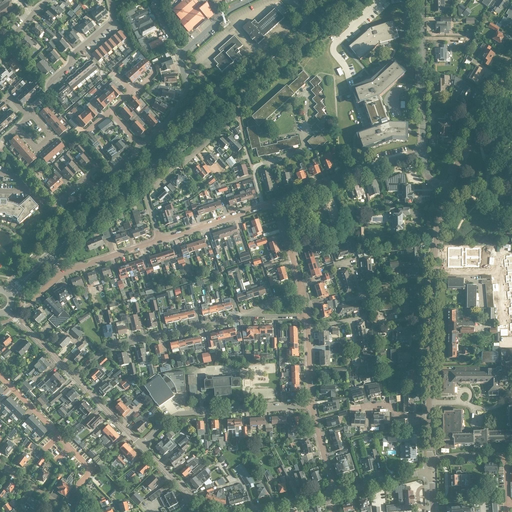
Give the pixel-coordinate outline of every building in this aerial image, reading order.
[(0,0),(0,17),(14,9),(10,2),(9,0),(0,0)] [(181,0),(183,1),(173,10),(182,20),(180,21),(189,31),(194,27),(196,29),(205,21),(203,19),(207,16),(208,18),(213,14),(208,3),(203,7),(196,0),(181,0)] [(488,6),(493,9),(492,9),(491,10),(490,11),(491,12),(492,13),(493,12),(494,13),(495,12),(499,14),(502,10),(501,9),(507,1),(506,0),(498,0),(495,5),(493,4),(495,2),(492,0),(488,6)] [(444,1),(434,1),(434,12),(444,12),(444,1)] [(500,24),(505,27),(506,25),(508,24),(510,24),(511,21),(511,4),(511,5),(506,14),(509,16),(506,20),(504,18),(500,24)] [(54,17),(55,17),(57,15),(59,17),(64,11),(59,7),(57,10),(53,6),(48,11),(54,17)] [(96,11),(102,18),(107,14),(101,7),(96,11)] [(264,37),(285,18),(276,8),(258,24),(255,20),(251,24),(250,22),(243,28),(251,38),(252,38),(258,44),(265,39),(264,37)] [(125,13),(125,14),(127,17),(130,16),(135,13),(134,11),(133,9),(125,13)] [(148,14),(146,10),(142,12),(141,10),(136,12),(137,14),(135,16),(137,20),(148,14)] [(52,19),(54,17),(48,11),(43,16),(46,19),(43,22),(49,27),(54,21),(52,19)] [(102,18),(96,11),(92,15),(97,22),(102,18)] [(85,22),(83,24),(89,31),(93,27),(89,22),(92,20),(89,16),(83,19),(85,22)] [(153,22),(151,17),(143,21),(142,19),(137,21),(139,24),(137,25),(139,29),(140,28),(140,29),(153,22)] [(451,22),(451,17),(441,17),(441,22),(435,22),(436,30),(436,34),(446,34),(446,30),(448,30),(451,30),(451,22)] [(394,18),(351,35),(359,55),(402,38),(394,18)] [(89,31),(83,24),(81,26),(80,24),(78,25),(77,23),(76,24),(74,22),(72,24),(78,32),(80,30),(84,34),(89,31)] [(153,23),(141,29),(142,32),(144,35),(156,29),(153,23)] [(491,23),(488,27),(497,33),(497,32),(499,29),(491,23)] [(31,31),(38,37),(44,31),(36,24),(31,31)] [(55,36),(55,35),(47,29),(44,32),(52,39),(55,36)] [(67,36),(73,43),(79,39),(72,31),(67,36)] [(115,35),(121,42),(126,38),(120,31),(115,35)] [(501,43),(502,43),(503,42),(502,41),(504,38),(501,36),(502,35),(498,32),(497,32),(497,33),(493,39),(492,41),(495,43),(496,41),(501,44),(501,43)] [(110,39),(116,46),(121,42),(115,35),(110,39)] [(141,39),(144,44),(149,42),(146,36),(141,39)] [(218,50),(221,53),(214,60),(218,65),(216,66),(222,72),(236,60),(238,63),(243,58),(237,51),(243,45),(234,36),(218,50)] [(33,40),(31,42),(26,37),(20,43),(28,50),(34,44),(36,46),(38,44),(33,40)] [(149,44),(152,50),(163,44),(160,38),(149,44)] [(106,43),(112,50),(116,46),(110,39),(106,43)] [(68,47),(62,40),(56,45),(62,53),(68,47)] [(101,46),(107,54),(112,50),(106,43),(101,46)] [(491,48),(486,45),(483,43),(481,48),(486,51),(482,57),(486,60),(484,64),(487,66),(489,62),(490,62),(494,55),(489,51),(491,48)] [(96,50),(103,58),(107,54),(101,46),(96,50)] [(442,61),(445,61),(445,49),(445,46),(442,46),(442,49),(435,49),(435,53),(436,53),(436,60),(442,60),(442,61)] [(103,58),(96,50),(92,54),(98,62),(103,58)] [(47,56),(54,63),(59,59),(53,51),(47,56)] [(36,66),(44,76),(51,70),(44,62),(46,60),(41,54),(38,56),(42,61),(36,66)] [(142,60),(137,63),(145,72),(149,68),(145,63),(147,61),(141,54),(139,57),(142,60)] [(170,70),(169,66),(173,64),(172,62),(173,62),(171,58),(171,59),(170,57),(160,61),(162,68),(159,69),(160,72),(167,70),(170,70)] [(21,62),(19,64),(14,58),(12,60),(10,60),(10,62),(8,63),(11,67),(9,69),(13,73),(14,74),(16,72),(15,71),(20,66),(22,68),(25,66),(21,62)] [(308,60),(301,66),(310,75),(313,72),(309,67),(312,65),(308,60)] [(87,62),(86,63),(91,70),(94,73),(98,69),(91,61),(89,62),(88,62),(87,62)] [(388,125),(380,97),(404,75),(402,73),(404,72),(394,61),(372,82),(355,87),(356,92),(354,93),(358,104),(364,102),(372,130),(356,135),(360,149),(362,148),(363,150),(392,142),(407,142),(407,127),(405,127),(405,125),(388,125)] [(91,70),(86,63),(84,65),(84,66),(83,68),(87,73),(89,76),(94,73),(91,70)] [(137,63),(133,67),(141,75),(145,72),(137,63)] [(130,72),(137,79),(141,75),(133,67),(132,66),(131,68),(132,70),(130,72)] [(485,71),(477,66),(469,78),(477,83),(485,71)] [(0,70),(0,74),(5,80),(10,76),(13,79),(16,77),(10,70),(7,73),(3,68),(0,70)] [(79,69),(77,70),(85,80),(89,76),(87,73),(83,68),(81,69),(80,69),(79,69)] [(85,80),(77,70),(75,71),(75,73),(76,73),(74,75),(79,80),(81,83),(85,80)] [(167,75),(167,70),(160,72),(161,75),(161,78),(164,78),(164,82),(176,81),(175,74),(167,75)] [(137,79),(130,72),(129,71),(125,75),(125,74),(122,76),(127,81),(129,79),(132,83),(137,79)] [(318,128),(326,121),(321,116),(325,113),(320,108),(323,104),(318,99),(322,96),(317,91),(321,87),(316,82),(319,79),(314,74),(307,80),(312,85),(308,89),(313,94),(309,97),(314,103),(311,106),(316,111),(312,114),(317,119),(313,123),(318,128)] [(71,75),(69,77),(77,86),(81,83),(79,80),(74,75),(72,76),(71,75)] [(447,86),(447,80),(449,80),(448,76),(441,77),(441,80),(436,80),(437,92),(441,92),(441,91),(444,91),(444,86),(447,86)] [(73,90),(77,86),(69,77),(67,78),(67,80),(68,80),(66,82),(71,87),(73,90)] [(464,86),(466,83),(462,81),(455,77),(454,85),(458,88),(460,84),(464,86)] [(31,85),(29,87),(35,94),(37,92),(37,93),(40,90),(35,84),(37,83),(34,81),(30,84),(31,85)] [(115,98),(114,98),(115,99),(120,94),(115,89),(117,87),(112,82),(108,86),(110,87),(107,90),(115,98)] [(62,87),(60,88),(66,95),(67,94),(69,95),(74,91),(73,90),(71,87),(68,89),(64,84),(61,86),(62,87)] [(152,88),(158,89),(163,90),(161,97),(172,99),(172,98),(173,98),(174,95),(173,95),(174,91),(173,91),(173,92),(166,90),(167,87),(155,85),(152,88)] [(247,122),(248,128),(256,126),(257,125),(259,126),(295,94),(294,93),(288,87),(287,85),(284,88),(285,89),(253,118),(252,117),(247,122)] [(35,94),(29,87),(27,88),(26,88),(24,90),(31,98),(35,94)] [(465,103),(473,91),(465,87),(460,96),(458,95),(455,100),(461,103),(462,101),(465,103)] [(66,95),(60,88),(59,90),(58,89),(55,91),(59,97),(57,99),(62,104),(64,102),(63,100),(65,98),(65,96),(66,95)] [(22,93),(21,95),(27,101),(31,98),(24,90),(22,92),(22,93)] [(103,91),(101,92),(110,102),(114,98),(115,98),(107,90),(105,92),(103,91)] [(102,97),(99,99),(106,106),(110,102),(101,92),(99,94),(102,97)] [(351,93),(339,97),(341,103),(352,98),(351,93)] [(27,101),(21,95),(19,96),(18,95),(15,97),(22,105),(27,101)] [(99,99),(97,96),(90,103),(94,107),(96,106),(101,111),(106,107),(106,106),(99,99)] [(139,103),(134,97),(129,101),(130,102),(129,103),(131,105),(132,105),(136,109),(139,107),(141,109),(146,105),(141,100),(139,103)] [(155,101),(156,101),(152,108),(156,110),(156,111),(159,112),(159,111),(163,114),(167,107),(163,105),(160,104),(162,101),(156,98),(155,101)] [(88,109),(85,111),(92,119),(92,120),(97,115),(92,109),(94,107),(90,103),(85,106),(88,109)] [(39,113),(43,118),(53,109),(52,108),(49,110),(46,107),(39,113)] [(133,121),(137,117),(133,111),(130,114),(125,108),(120,113),(121,114),(120,114),(123,117),(123,116),(128,121),(130,119),(131,119),(133,121)] [(43,118),(47,122),(55,116),(52,113),(54,111),(53,109),(43,118)] [(6,115),(12,121),(16,117),(10,110),(7,112),(8,113),(6,115)] [(145,114),(148,117),(145,120),(149,124),(148,125),(151,127),(152,127),(157,123),(152,117),(154,115),(150,110),(145,114)] [(83,113),(81,116),(87,123),(92,119),(85,111),(83,112),(83,113)] [(439,123),(438,133),(440,133),(440,139),(449,139),(449,133),(452,133),(452,128),(454,128),(454,123),(453,123),(453,114),(450,114),(450,121),(453,121),(453,123),(447,123),(447,124),(444,124),(445,122),(439,122),(439,123)] [(3,116),(1,118),(7,125),(12,121),(6,115),(5,117),(3,116)] [(87,123),(81,116),(81,115),(78,118),(75,115),(71,119),(76,124),(78,122),(83,128),(88,123),(87,123)] [(47,122),(51,127),(61,118),(60,117),(57,119),(55,116),(47,122)] [(137,117),(133,121),(135,122),(135,124),(131,126),(136,132),(135,132),(138,135),(138,134),(139,135),(144,131),(141,128),(145,125),(137,117)] [(51,127),(55,131),(63,125),(60,122),(62,120),(61,118),(51,127)] [(113,124),(108,118),(98,126),(102,132),(113,124)] [(78,128),(71,120),(68,122),(75,130),(78,128)] [(63,125),(55,131),(59,136),(69,127),(68,126),(65,128),(63,125)] [(247,128),(249,135),(257,133),(256,126),(248,128),(247,128)] [(90,132),(85,136),(92,144),(97,140),(90,132)] [(249,135),(250,142),(259,140),(257,133),(249,135)] [(321,133),(315,138),(315,139),(320,144),(321,146),(327,141),(321,133)] [(10,149),(20,140),(16,136),(9,142),(12,145),(9,147),(10,149)] [(237,140),(236,141),(231,136),(226,141),(223,138),(218,143),(224,149),(226,146),(227,147),(229,145),(237,153),(243,147),(240,145),(241,144),(237,140)] [(291,137),(291,139),(293,146),(300,144),(298,136),(291,137)] [(315,139),(315,138),(313,136),(307,142),(314,149),(320,144),(315,139)] [(115,149),(120,154),(129,146),(125,142),(124,142),(121,138),(113,146),(115,149)] [(284,140),(286,149),(293,148),(293,146),(291,139),(284,140)] [(20,140),(10,149),(12,150),(14,148),(17,151),(24,145),(20,140)] [(53,144),(62,154),(64,152),(61,150),(65,147),(58,140),(53,144)] [(260,147),(259,140),(250,142),(252,149),(256,148),(261,147),(260,147)] [(277,142),(277,143),(278,143),(279,151),(280,151),(286,149),(284,140),(277,142)] [(277,143),(270,145),(272,154),(280,153),(280,151),(279,151),(278,143),(277,143)] [(49,148),(55,155),(58,152),(61,155),(62,154),(53,144),(49,148)] [(111,161),(120,154),(115,149),(111,144),(107,148),(106,148),(103,151),(108,157),(108,158),(111,161)] [(24,145),(17,151),(20,154),(17,156),(18,158),(28,149),(24,145)] [(265,156),(272,154),(270,145),(263,147),(265,155),(265,156)] [(84,151),(79,146),(76,148),(82,154),(84,151)] [(263,146),(260,147),(261,147),(256,148),(258,157),(265,155),(263,147),(263,146)] [(55,155),(49,148),(44,152),(53,161),(54,160),(52,158),(55,155)] [(28,149),(18,158),(20,159),(22,157),(25,160),(32,154),(28,149)] [(53,161),(44,152),(40,156),(46,163),(49,160),(52,163),(53,161)] [(333,168),(331,164),(332,164),(331,159),(332,159),(330,153),(324,155),(327,161),(323,163),(326,170),(333,168)] [(32,154),(25,160),(28,163),(25,165),(26,167),(36,158),(32,154)] [(73,160),(67,154),(64,156),(70,162),(73,160)] [(77,160),(83,167),(89,162),(85,157),(83,154),(77,160)] [(208,157),(210,159),(207,162),(210,165),(209,165),(211,166),(218,160),(212,154),(208,157)] [(224,160),(231,169),(233,167),(232,166),(236,163),(237,163),(237,164),(242,162),(240,157),(234,160),(232,157),(229,159),(228,158),(224,160)] [(314,163),(315,167),(309,169),(310,174),(313,173),(314,175),(320,173),(318,166),(320,164),(318,158),(315,159),(316,162),(314,163)] [(223,159),(219,162),(226,170),(229,167),(228,166),(227,166),(225,163),(226,163),(223,159)] [(66,167),(66,168),(73,175),(78,170),(71,163),(66,167)] [(296,172),(297,174),(300,181),(306,178),(303,171),(307,170),(304,163),(300,164),(302,169),(296,172)] [(56,164),(53,167),(58,173),(61,170),(56,164)] [(195,170),(201,178),(203,179),(211,173),(205,165),(202,168),(203,169),(202,169),(199,166),(195,170)] [(245,165),(233,168),(235,172),(239,171),(241,177),(248,175),(245,165)] [(68,180),(74,175),(73,175),(66,168),(61,172),(68,180)] [(262,178),(270,176),(269,169),(260,171),(262,178)] [(55,175),(50,179),(58,188),(63,183),(60,179),(62,177),(56,171),(54,173),(55,175)] [(181,176),(180,177),(179,176),(172,181),(177,187),(183,181),(181,178),(183,177),(183,178),(186,175),(184,173),(181,175),(181,176)] [(219,173),(214,177),(217,181),(218,180),(222,177),(219,173)] [(284,185),(291,184),(289,173),(282,174),(284,185)] [(410,195),(410,186),(406,186),(406,184),(407,184),(404,174),(398,176),(392,179),(385,181),(388,192),(402,191),(402,200),(402,203),(405,203),(412,203),(412,199),(414,199),(414,195),(410,195)] [(270,176),(262,178),(263,184),(264,184),(271,182),(271,181),(272,181),(270,176)] [(52,192),(58,188),(50,179),(45,184),(43,182),(40,185),(46,191),(49,189),(52,192)] [(370,196),(379,193),(376,181),(367,183),(368,185),(367,185),(370,196)] [(171,182),(167,186),(172,192),(176,189),(171,182)] [(220,188),(218,184),(217,182),(209,187),(211,191),(215,190),(216,194),(221,192),(220,188)] [(271,182),(264,184),(266,192),(273,191),(271,182)] [(362,199),(363,199),(365,203),(367,202),(365,195),(362,188),(357,190),(356,187),(351,189),(354,198),(361,196),(362,199)] [(245,191),(248,200),(254,198),(253,195),(256,194),(254,188),(245,191)] [(172,198),(174,196),(170,191),(167,193),(163,189),(156,196),(161,201),(168,194),(172,198)] [(239,193),(240,195),(242,202),(248,200),(245,191),(239,193)] [(227,197),(228,199),(230,206),(236,204),(234,197),(231,198),(230,196),(227,197)] [(7,202),(7,200),(0,199),(0,214),(4,215),(4,216),(12,219),(13,218),(17,220),(16,221),(19,224),(30,214),(30,213),(32,211),(29,209),(27,206),(24,203),(18,208),(12,206),(6,204),(6,202),(7,202)] [(162,214),(164,219),(171,217),(173,216),(171,210),(173,210),(172,204),(172,203),(164,207),(164,208),(165,212),(162,214)] [(202,205),(205,214),(211,212),(209,205),(208,203),(202,205)] [(194,214),(198,213),(199,216),(205,214),(202,205),(196,207),(196,204),(191,205),(194,214)] [(402,209),(398,209),(398,214),(393,215),(393,224),(394,224),(394,230),(394,234),(395,234),(395,235),(398,235),(398,234),(399,234),(399,231),(399,230),(403,230),(404,230),(404,224),(403,224),(403,218),(406,218),(406,216),(410,216),(410,208),(402,208),(402,209)] [(133,214),(137,225),(140,236),(146,234),(146,233),(149,232),(147,225),(144,226),(143,225),(141,224),(140,224),(139,221),(142,220),(139,212),(133,214)] [(171,217),(164,219),(165,225),(170,224),(170,225),(177,223),(176,219),(172,220),(171,217)] [(252,221),(253,224),(246,227),(247,230),(250,229),(260,226),(259,219),(252,221)] [(110,238),(108,231),(106,225),(101,229),(105,239),(110,238)] [(134,226),(135,230),(132,231),(134,238),(140,236),(137,225),(134,226)] [(240,237),(237,226),(231,228),(233,235),(234,239),(240,237)] [(260,226),(250,229),(253,237),(261,235),(261,232),(262,232),(260,226)] [(118,229),(119,231),(123,242),(129,240),(126,231),(122,230),(121,228),(118,229)] [(231,228),(225,230),(227,237),(230,246),(232,245),(230,239),(231,239),(230,236),(233,235),(231,228)] [(219,232),(221,239),(223,244),(222,245),(223,247),(224,248),(227,247),(224,238),(227,237),(225,230),(224,229),(221,231),(219,232)] [(117,236),(114,237),(117,244),(123,242),(119,231),(116,232),(117,236)] [(218,240),(221,239),(219,232),(213,234),(217,247),(220,246),(218,240)] [(102,238),(96,240),(87,244),(90,249),(97,247),(104,244),(102,238)] [(342,243),(344,248),(351,246),(349,239),(339,241),(340,244),(342,243)] [(204,240),(198,242),(201,249),(204,248),(206,255),(210,254),(210,255),(213,254),(211,248),(208,249),(208,247),(207,247),(204,240)] [(197,258),(198,261),(200,261),(199,258),(200,257),(198,250),(201,249),(198,242),(193,244),(195,251),(197,258)] [(279,251),(277,245),(276,242),(266,245),(268,251),(271,250),(272,253),(272,254),(279,251)] [(193,244),(187,246),(189,253),(195,251),(193,244)] [(183,255),(186,254),(187,257),(190,256),(189,253),(187,246),(181,248),(183,255)] [(305,254),(307,260),(314,257),(317,257),(315,251),(318,250),(316,246),(307,249),(308,253),(305,254)] [(343,249),(345,256),(353,254),(351,246),(344,248),(343,249)] [(338,258),(345,256),(343,249),(338,250),(338,248),(335,248),(338,258)] [(497,249),(450,249),(449,265),(497,266),(497,249)] [(177,263),(173,250),(167,252),(171,263),(171,265),(177,263)] [(274,259),(281,257),(279,251),(272,254),(272,253),(267,255),(268,257),(269,257),(270,261),(274,259)] [(171,263),(167,252),(162,254),(165,264),(165,266),(168,265),(168,264),(171,263)] [(251,259),(249,252),(239,255),(242,262),(251,259)] [(361,265),(371,264),(371,257),(370,257),(370,252),(363,253),(364,257),(363,257),(364,262),(361,263),(361,265)] [(390,269),(398,268),(402,268),(405,267),(404,263),(410,262),(410,264),(419,263),(419,258),(418,258),(418,252),(404,252),(404,255),(401,255),(401,259),(401,261),(385,263),(385,269),(390,269)] [(165,264),(162,254),(156,256),(158,263),(161,262),(162,265),(165,264)] [(158,263),(156,256),(150,258),(153,268),(159,266),(158,263)] [(314,257),(307,260),(309,266),(318,263),(317,260),(315,260),(314,257)] [(142,261),(136,262),(139,272),(139,273),(144,271),(144,272),(147,271),(146,269),(145,269),(144,266),(142,261)] [(139,272),(136,262),(130,264),(133,271),(134,276),(135,278),(135,281),(136,281),(138,281),(136,275),(137,275),(136,273),(139,272)] [(309,266),(311,271),(318,269),(317,266),(319,266),(318,263),(309,266)] [(127,273),(130,272),(131,277),(134,276),(133,271),(130,264),(124,266),(127,273)] [(371,264),(361,265),(361,268),(364,267),(364,272),(372,271),(371,264)] [(118,268),(120,272),(118,273),(120,279),(128,277),(127,273),(124,266),(118,268)] [(402,268),(402,271),(403,277),(410,277),(410,276),(418,275),(418,266),(405,267),(402,268)] [(277,276),(286,273),(284,267),(272,271),(273,274),(276,273),(277,276)] [(107,275),(107,277),(112,276),(109,268),(102,270),(104,276),(107,275)] [(318,269),(311,271),(313,277),(317,276),(317,277),(320,276),(318,269)] [(350,277),(352,276),(352,274),(349,275),(347,270),(340,272),(342,279),(350,277)] [(372,271),(364,272),(362,272),(362,275),(365,275),(365,280),(373,279),(372,271)] [(88,275),(89,280),(88,280),(90,285),(93,284),(93,283),(98,281),(95,272),(91,274),(91,273),(88,274),(88,275)] [(273,281),(280,278),(281,282),(288,279),(286,273),(277,276),(268,279),(270,287),(274,285),(273,281)] [(72,281),(74,286),(75,289),(81,286),(82,289),(81,290),(85,298),(89,296),(86,287),(85,288),(83,285),(80,277),(72,281)] [(113,289),(119,287),(116,277),(110,279),(113,289)] [(350,277),(342,279),(344,286),(354,283),(354,281),(351,282),(350,277)] [(242,301),(248,299),(244,287),(242,280),(239,281),(243,293),(237,295),(239,302),(242,301)] [(465,308),(475,309),(475,286),(466,286),(466,285),(463,284),(464,280),(449,280),(448,289),(463,289),(463,290),(464,290),(466,290),(465,308)] [(258,288),(260,295),(266,293),(265,291),(269,290),(266,282),(260,284),(261,288),(258,288)] [(324,282),(322,282),(319,283),(319,285),(315,286),(317,292),(325,289),(324,287),(325,286),(324,282)] [(354,283),(344,286),(346,293),(354,291),(352,286),(355,286),(354,283)] [(244,287),(248,299),(254,297),(252,290),(250,285),(244,287)] [(380,311),(392,310),(390,285),(377,286),(380,311)] [(410,293),(410,296),(414,296),(414,292),(419,292),(419,286),(407,286),(407,293),(410,293)] [(62,288),(60,289),(66,299),(69,296),(70,299),(72,297),(65,287),(63,288),(62,288)] [(252,290),(254,297),(260,295),(258,288),(252,290)] [(66,299),(60,289),(57,291),(58,292),(55,293),(60,302),(63,300),(65,304),(68,302),(65,299),(66,299)] [(325,289),(317,292),(319,298),(323,297),(323,298),(327,297),(325,289)] [(414,296),(410,296),(408,296),(408,303),(410,303),(410,308),(419,308),(419,292),(414,292),(414,296)] [(58,312),(60,314),(63,312),(58,308),(49,298),(44,304),(52,312),(55,316),(58,312)] [(137,299),(130,300),(130,302),(131,304),(134,303),(134,304),(136,314),(140,313),(137,299)] [(225,304),(224,301),(222,301),(222,305),(216,306),(218,312),(225,311),(224,304),(225,304)] [(352,304),(354,312),(361,311),(360,303),(355,304),(355,301),(352,302),(352,304)] [(207,302),(205,302),(205,303),(201,304),(203,315),(211,314),(209,308),(208,308),(207,305),(207,302)] [(345,303),(347,313),(354,312),(352,304),(348,305),(347,302),(345,303)] [(210,304),(207,305),(208,308),(209,308),(211,314),(218,312),(216,306),(213,307),(212,303),(210,304)] [(231,303),(225,304),(224,304),(225,311),(233,309),(231,303)] [(347,313),(345,303),(343,303),(343,306),(338,307),(340,314),(347,313)] [(333,304),(328,305),(320,306),(322,316),(328,315),(327,314),(331,314),(331,309),(334,308),(333,304)] [(188,319),(195,317),(193,309),(190,310),(190,309),(189,305),(186,306),(187,309),(188,312),(187,313),(188,319)] [(44,316),(46,314),(40,307),(38,310),(39,311),(33,317),(39,323),(45,317),(44,316)] [(179,314),(181,321),(188,319),(187,313),(188,312),(187,309),(185,310),(179,312),(179,314)] [(458,322),(458,310),(448,310),(448,311),(446,311),(446,315),(448,315),(448,322),(458,322)] [(55,316),(52,312),(49,314),(52,317),(49,320),(57,329),(71,319),(64,311),(60,314),(58,312),(55,316)] [(168,313),(168,317),(165,317),(166,324),(173,322),(172,316),(171,316),(170,313),(170,312),(168,313)] [(172,316),(173,322),(181,321),(179,314),(176,315),(175,312),(173,313),(170,313),(171,316),(172,316)] [(81,324),(91,317),(88,313),(78,320),(81,324)] [(146,315),(147,319),(149,328),(150,329),(153,328),(152,327),(156,326),(157,325),(156,320),(154,320),(153,314),(146,315)] [(125,325),(125,324),(128,323),(126,315),(121,317),(122,322),(116,323),(117,329),(118,329),(119,334),(127,333),(125,325)] [(138,321),(137,315),(130,317),(133,331),(140,330),(138,321)] [(355,328),(355,331),(366,329),(364,322),(357,323),(358,328),(355,328)] [(448,322),(448,333),(455,333),(455,334),(461,334),(474,334),(474,328),(460,328),(460,326),(475,326),(475,322),(458,322),(448,322)] [(70,332),(77,340),(85,333),(76,325),(71,330),(69,328),(66,331),(68,334),(70,332)] [(111,325),(107,326),(102,327),(103,331),(102,331),(103,336),(105,335),(105,338),(112,336),(112,333),(111,325)] [(244,340),(248,339),(248,341),(248,340),(254,340),(254,327),(247,327),(247,328),(242,328),(244,340)] [(236,331),(236,330),(236,328),(231,329),(231,330),(229,330),(230,337),(231,337),(232,343),(234,342),(233,339),(237,338),(236,331)] [(287,331),(287,338),(298,337),(297,328),(290,328),(290,331),(287,331)] [(320,339),(328,339),(328,335),(338,335),(338,329),(331,329),(331,332),(330,332),(319,332),(320,339)] [(367,336),(366,329),(355,331),(356,333),(358,333),(359,338),(367,336)] [(409,342),(410,332),(394,331),(394,335),(397,336),(396,343),(402,343),(402,345),(409,345),(409,342)] [(210,334),(212,341),(208,342),(210,348),(216,346),(215,341),(218,340),(217,333),(210,334)] [(461,334),(455,334),(455,333),(448,333),(448,340),(447,340),(447,341),(447,343),(447,344),(448,344),(448,345),(455,345),(455,337),(458,337),(458,338),(462,338),(463,334),(461,334)] [(60,345),(61,346),(62,348),(63,348),(71,341),(65,335),(58,342),(58,343),(58,344),(60,345)] [(8,336),(7,337),(7,336),(1,341),(1,342),(0,343),(2,345),(1,345),(3,347),(0,350),(2,352),(7,348),(5,346),(11,341),(9,338),(8,336)] [(357,343),(358,345),(368,344),(367,336),(359,338),(360,342),(357,343)] [(200,337),(192,339),(194,345),(195,345),(196,348),(196,351),(203,349),(200,337)] [(194,345),(192,339),(185,340),(187,350),(193,348),(196,348),(195,345),(194,345)] [(328,339),(320,339),(320,346),(330,346),(330,345),(334,345),(334,349),(339,348),(346,348),(345,344),(339,344),(339,342),(329,343),(328,339)] [(21,356),(31,346),(25,340),(15,350),(21,356)] [(187,350),(185,340),(178,342),(179,348),(178,348),(179,352),(181,351),(187,350)] [(172,350),(178,348),(179,348),(178,342),(171,343),(172,350)] [(362,352),(363,352),(363,355),(371,355),(371,350),(369,351),(368,344),(358,345),(358,348),(361,347),(362,352)] [(168,355),(164,356),(162,345),(155,347),(158,358),(161,357),(163,364),(165,364),(167,369),(170,368),(169,363),(170,363),(168,355)] [(339,348),(334,349),(334,352),(330,352),(320,352),(320,359),(329,359),(329,355),(339,354),(339,348)] [(5,358),(11,353),(8,349),(2,355),(5,358)] [(152,365),(151,362),(150,356),(146,357),(144,349),(137,351),(140,362),(141,365),(147,364),(148,366),(152,365)] [(452,367),(452,370),(442,370),(442,393),(454,393),(454,382),(488,382),(488,391),(498,391),(498,372),(499,371),(501,371),(501,372),(502,372),(502,374),(505,375),(509,376),(511,375),(511,349),(501,349),(501,367),(499,367),(497,369),(490,369),(490,372),(483,372),(483,367),(452,367)] [(84,350),(82,350),(80,352),(78,350),(75,353),(76,353),(72,357),(77,363),(84,356),(86,354),(86,352),(84,350)] [(398,363),(410,362),(410,353),(396,354),(396,350),(390,350),(391,359),(398,359),(398,363)] [(498,352),(482,352),(482,363),(498,362),(498,352)] [(120,366),(130,363),(128,358),(127,359),(126,353),(118,355),(120,366)] [(211,362),(209,353),(202,354),(204,363),(211,362)] [(99,364),(101,366),(107,360),(110,363),(112,361),(107,356),(99,364)] [(37,370),(46,362),(42,358),(33,366),(37,370)] [(368,372),(373,372),(372,360),(361,360),(362,365),(367,365),(368,372)] [(36,371),(40,375),(44,370),(45,371),(46,371),(47,370),(47,369),(47,368),(50,366),(46,362),(37,370),(36,371)] [(286,362),(279,362),(280,371),(281,371),(281,370),(285,370),(285,365),(289,365),(289,362),(285,362),(286,362)] [(106,374),(98,366),(96,369),(96,368),(93,371),(94,372),(90,376),(95,381),(99,378),(100,379),(106,374)] [(30,376),(35,371),(32,367),(26,373),(30,376)] [(115,378),(122,372),(119,369),(112,375),(115,378)] [(177,393),(185,392),(184,371),(165,373),(164,375),(163,374),(164,376),(162,378),(162,377),(146,388),(153,398),(151,399),(154,403),(158,400),(160,402),(173,393),(172,393),(176,392),(177,393),(177,396),(177,393)] [(418,387),(418,384),(417,377),(415,377),(415,371),(410,371),(410,377),(407,377),(407,378),(404,378),(404,384),(407,384),(407,385),(413,384),(413,388),(418,387)] [(13,378),(15,381),(21,376),(18,373),(13,378)] [(51,379),(46,383),(43,380),(37,386),(40,389),(41,388),(43,390),(47,387),(53,393),(59,388),(66,382),(57,373),(51,379)] [(197,385),(196,375),(188,375),(188,385),(197,385)] [(231,388),(241,387),(240,379),(236,379),(235,375),(232,376),(232,377),(213,379),(213,376),(207,376),(207,379),(200,380),(201,392),(206,391),(206,389),(215,389),(216,396),(232,395),(231,388)] [(126,379),(120,384),(125,390),(129,387),(131,389),(133,387),(129,382),(126,379)] [(31,388),(25,381),(19,387),(26,393),(29,391),(31,388)] [(98,390),(98,392),(99,394),(101,393),(100,393),(104,390),(104,389),(105,389),(107,387),(107,388),(111,385),(110,385),(113,383),(112,381),(109,383),(108,381),(98,390)] [(101,393),(99,394),(101,396),(103,396),(113,388),(117,384),(115,381),(113,383),(110,385),(111,385),(107,388),(107,387),(105,389),(104,389),(104,390),(100,393),(101,393)] [(373,384),(376,397),(380,396),(380,394),(381,393),(380,391),(383,391),(382,382),(373,384)] [(333,387),(332,387),(321,387),(322,394),(327,394),(328,397),(335,397),(335,387),(338,387),(338,383),(332,384),(332,386),(333,386),(333,387)] [(376,397),(373,384),(365,385),(367,394),(369,393),(370,395),(371,395),(371,398),(376,397)] [(299,385),(292,385),(285,386),(285,389),(291,389),(291,392),(295,392),(295,395),(299,395),(299,392),(300,392),(299,385)] [(356,387),(359,401),(364,400),(363,397),(364,397),(363,394),(366,394),(364,385),(356,387)] [(359,401),(356,387),(348,389),(349,398),(349,397),(352,396),(353,400),(354,399),(355,402),(359,401)] [(65,402),(67,401),(76,392),(73,389),(66,396),(65,395),(61,399),(64,403),(65,402)] [(60,392),(49,401),(49,402),(51,404),(52,405),(63,396),(60,392)] [(68,405),(72,402),(79,396),(76,392),(67,401),(65,402),(68,405)] [(4,409),(6,411),(15,402),(9,397),(3,404),(5,407),(4,409)] [(45,404),(40,398),(35,402),(41,408),(45,404)] [(115,408),(118,411),(119,410),(120,410),(122,409),(121,408),(123,407),(123,406),(124,405),(120,400),(121,400),(120,399),(116,402),(119,405),(115,408)] [(132,402),(129,399),(127,401),(128,402),(127,403),(126,404),(125,404),(124,405),(123,406),(123,407),(121,408),(122,409),(120,410),(119,410),(118,411),(122,415),(128,409),(127,408),(129,406),(132,403),(138,408),(141,405),(139,403),(140,402),(136,399),(132,402)] [(10,412),(13,414),(20,407),(15,402),(6,411),(9,413),(10,412)] [(82,413),(89,406),(85,402),(76,411),(78,413),(80,411),(82,413)] [(323,405),(324,411),(325,412),(333,411),(337,410),(335,402),(333,403),(331,403),(326,404),(327,405),(323,405)] [(412,402),(404,402),(404,405),(404,412),(414,412),(413,405),(412,402)] [(61,407),(61,408),(58,411),(64,417),(67,413),(66,412),(67,411),(64,408),(66,406),(65,404),(61,407)] [(89,406),(82,413),(84,416),(82,418),(84,420),(93,411),(89,406)] [(442,414),(442,441),(444,441),(444,448),(452,448),(452,446),(474,445),(474,447),(487,447),(487,441),(491,441),(491,442),(504,442),(504,443),(511,442),(511,406),(508,407),(508,427),(509,427),(509,430),(488,431),(488,429),(483,429),(483,431),(473,431),(473,434),(461,434),(461,430),(463,430),(462,410),(453,410),(453,411),(444,411),(444,414),(442,414)] [(20,407),(13,414),(11,416),(14,418),(16,417),(18,420),(25,413),(20,407)] [(360,427),(361,413),(356,413),(356,416),(355,416),(355,419),(352,419),(352,418),(351,418),(351,426),(360,427)] [(361,413),(360,427),(368,427),(369,418),(369,419),(366,419),(366,416),(365,416),(365,413),(361,413)] [(379,427),(379,425),(379,413),(374,413),(374,416),(373,416),(374,419),(370,419),(370,418),(370,427),(379,427)] [(384,413),(379,413),(379,425),(390,424),(390,417),(387,417),(387,419),(385,419),(384,416),(384,413)] [(94,429),(103,420),(98,415),(92,420),(90,418),(85,423),(89,428),(91,425),(94,429)] [(25,422),(27,425),(26,427),(28,429),(37,421),(31,416),(25,422)] [(142,418),(140,416),(134,421),(136,423),(138,425),(135,428),(141,433),(147,427),(144,424),(146,422),(143,419),(143,420),(141,418),(142,418)] [(291,427),(292,433),(299,431),(298,425),(305,423),(304,416),(299,417),(299,416),(290,418),(291,427)] [(328,427),(340,424),(338,416),(326,419),(327,422),(326,422),(327,425),(328,425),(328,427)] [(287,417),(279,417),(280,424),(285,424),(285,426),(288,426),(287,417)] [(405,428),(408,428),(408,419),(404,419),(404,420),(391,421),(392,430),(405,429),(405,428)] [(228,421),(228,425),(227,425),(227,431),(232,430),(233,438),(236,437),(236,433),(235,433),(235,420),(228,421)] [(28,429),(31,432),(33,430),(35,432),(35,433),(42,426),(37,421),(28,429)] [(198,436),(205,435),(204,430),(205,430),(205,426),(204,426),(204,422),(197,422),(198,436)] [(82,425),(81,423),(76,426),(74,430),(75,431),(82,425)] [(82,425),(75,431),(77,434),(85,428),(82,425)] [(40,438),(47,431),(42,426),(35,433),(35,432),(33,434),(36,437),(38,435),(40,438)] [(101,439),(104,441),(114,431),(109,426),(104,431),(106,433),(101,439)] [(11,440),(17,432),(13,429),(8,437),(11,440)] [(119,437),(114,431),(104,441),(106,444),(111,440),(113,442),(114,442),(119,437)] [(161,442),(155,448),(159,452),(165,446),(165,445),(171,439),(175,435),(171,431),(166,435),(168,437),(168,438),(167,437),(163,441),(162,440),(161,441),(161,442)] [(340,441),(339,440),(337,432),(330,434),(332,443),(333,443),(333,442),(340,441)] [(181,447),(189,440),(185,435),(177,442),(181,447)] [(221,451),(224,450),(224,448),(224,443),(224,438),(218,438),(218,437),(218,435),(216,435),(212,435),(212,441),(218,441),(218,440),(219,440),(219,448),(221,448),(221,451)] [(26,439),(23,443),(20,444),(21,447),(24,446),(29,440),(26,439)] [(165,446),(159,452),(163,456),(169,450),(170,451),(177,445),(171,439),(165,445),(165,446)] [(300,449),(311,447),(309,441),(308,441),(308,439),(304,441),(304,442),(301,443),(302,446),(299,447),(300,449)] [(333,442),(333,443),(335,451),(342,449),(340,440),(339,440),(340,441),(333,442)] [(5,455),(6,455),(8,451),(9,452),(12,448),(9,446),(11,443),(9,441),(6,444),(6,443),(1,451),(3,452),(2,453),(5,455)] [(416,459),(415,445),(412,445),(412,442),(405,443),(406,459),(408,459),(408,462),(413,461),(413,459),(416,459)] [(126,443),(120,450),(125,454),(123,455),(124,456),(125,458),(133,450),(126,443)] [(184,449),(185,450),(188,447),(187,446),(185,444),(178,450),(180,452),(184,449)] [(311,449),(311,447),(300,449),(300,450),(297,451),(298,454),(304,453),(305,455),(312,453),(313,452),(313,450),(312,449),(311,449)] [(38,459),(43,453),(39,450),(34,456),(38,459)] [(125,458),(126,459),(128,457),(133,463),(139,457),(137,456),(138,455),(133,450),(125,458)] [(367,460),(364,461),(362,462),(365,472),(373,470),(372,465),(374,465),(374,464),(374,462),(380,461),(378,454),(377,455),(376,450),(370,451),(371,456),(367,457),(367,460)] [(182,457),(185,455),(184,453),(185,453),(183,451),(170,460),(172,464),(182,457)] [(21,466),(22,467),(27,460),(24,458),(26,454),(24,453),(21,456),(16,462),(18,464),(18,465),(20,466),(21,466)] [(339,461),(340,463),(334,465),(337,475),(339,475),(339,476),(341,477),(346,475),(347,474),(347,472),(355,470),(350,454),(337,458),(338,462),(339,461)] [(194,455),(186,460),(188,464),(195,459),(196,458),(194,455)] [(40,466),(45,459),(41,457),(37,463),(40,466)] [(111,465),(115,468),(120,463),(123,461),(119,457),(111,465)] [(182,457),(172,464),(175,467),(181,463),(181,464),(185,461),(182,457)] [(120,463),(115,468),(118,471),(123,466),(124,468),(127,465),(126,465),(126,464),(123,461),(120,463)] [(184,476),(185,477),(192,471),(189,468),(192,466),(194,468),(197,465),(193,461),(187,465),(184,468),(185,468),(181,472),(183,474),(183,475),(184,476)] [(106,466),(103,462),(99,466),(106,473),(109,470),(106,466)] [(40,473),(37,478),(40,480),(41,481),(42,481),(43,482),(48,474),(46,473),(47,472),(46,472),(48,469),(47,468),(47,467),(46,465),(43,463),(41,467),(43,468),(42,470),(40,473)] [(140,467),(136,471),(139,474),(139,476),(140,477),(141,477),(143,476),(143,475),(150,468),(145,463),(141,468),(140,467)] [(199,466),(193,472),(195,474),(201,469),(205,466),(202,464),(199,467),(199,466)] [(255,483),(242,464),(235,468),(246,486),(248,485),(249,489),(254,487),(253,484),(255,483)] [(289,476),(283,465),(280,467),(286,478),(289,476)] [(320,471),(318,467),(310,470),(311,474),(314,483),(323,479),(320,471)] [(192,484),(193,486),(202,478),(208,474),(205,470),(204,470),(196,477),(190,482),(190,483),(192,485),(192,484)] [(136,475),(134,473),(131,471),(127,475),(131,480),(136,475)] [(296,472),(301,486),(304,485),(303,483),(307,482),(303,471),(300,472),(299,471),(296,472)] [(466,475),(466,472),(461,473),(461,471),(460,471),(459,471),(458,471),(456,471),(456,475),(449,476),(449,486),(461,486),(461,488),(464,487),(464,490),(462,490),(462,496),(472,495),(472,489),(472,490),(470,490),(470,487),(472,486),(472,482),(469,483),(469,480),(473,479),(473,475),(466,475)] [(270,481),(265,472),(261,474),(266,483),(270,481)] [(294,474),(290,476),(292,480),(294,487),(298,485),(299,487),(301,486),(296,472),(293,473),(294,474)] [(193,486),(195,487),(194,488),(196,490),(196,489),(197,490),(202,485),(204,483),(211,477),(208,474),(202,478),(193,486)] [(61,481),(57,487),(59,489),(59,490),(58,492),(61,494),(62,494),(65,496),(68,498),(70,494),(71,495),(73,492),(74,490),(72,488),(74,486),(71,484),(73,480),(72,479),(73,478),(70,476),(66,481),(62,478),(61,481)] [(153,476),(143,486),(146,490),(149,487),(153,490),(155,488),(155,487),(160,482),(153,476)] [(284,476),(280,478),(282,484),(275,486),(276,490),(280,489),(280,493),(287,491),(285,484),(286,484),(284,476)] [(9,492),(10,492),(12,494),(13,494),(15,491),(15,490),(13,488),(14,486),(14,485),(13,485),(12,484),(9,482),(6,485),(3,488),(4,488),(2,490),(1,489),(0,490),(0,496),(1,498),(6,492),(5,492),(7,490),(9,492)] [(242,494),(244,502),(249,500),(246,492),(245,492),(244,489),(241,484),(238,485),(239,490),(240,490),(242,494)] [(265,487),(263,488),(262,484),(257,485),(258,489),(256,490),(258,498),(267,496),(265,487)] [(406,486),(398,486),(396,486),(396,493),(399,493),(399,505),(387,506),(387,511),(394,511),(411,511),(411,505),(414,505),(414,500),(414,496),(413,496),(413,492),(410,492),(410,487),(406,487),(406,486)] [(212,487),(207,489),(208,489),(209,492),(205,500),(208,501),(210,502),(213,495),(212,495),(214,492),(212,487)] [(152,502),(163,494),(159,490),(149,498),(152,502)] [(173,507),(178,504),(181,502),(182,499),(179,494),(178,493),(176,494),(174,491),(160,499),(165,507),(166,506),(168,509),(170,508),(173,506),(173,507)] [(213,495),(210,502),(210,503),(215,504),(218,491),(216,492),(215,495),(213,495)] [(135,494),(131,498),(138,506),(142,501),(135,494)] [(232,496),(235,504),(244,502),(242,494),(232,496)] [(24,511),(27,511),(28,511),(35,501),(34,501),(35,500),(32,499),(30,498),(26,503),(25,506),(27,507),(26,509),(27,509),(24,511)] [(114,511),(113,508),(111,509),(110,507),(108,508),(105,502),(106,502),(104,498),(101,499),(102,500),(103,503),(106,511),(114,511)] [(27,511),(32,511),(34,510),(36,511),(41,504),(35,500),(35,501),(28,511),(27,511)] [(359,502),(361,508),(360,508),(360,511),(370,511),(370,507),(368,508),(367,505),(366,500),(363,501),(363,500),(360,501),(359,502)] [(127,507),(126,503),(122,504),(122,501),(118,502),(119,505),(118,505),(119,509),(120,508),(121,511),(124,511),(128,511),(127,507)] [(352,503),(348,503),(348,505),(343,506),(344,511),(345,511),(353,511),(352,503)]
